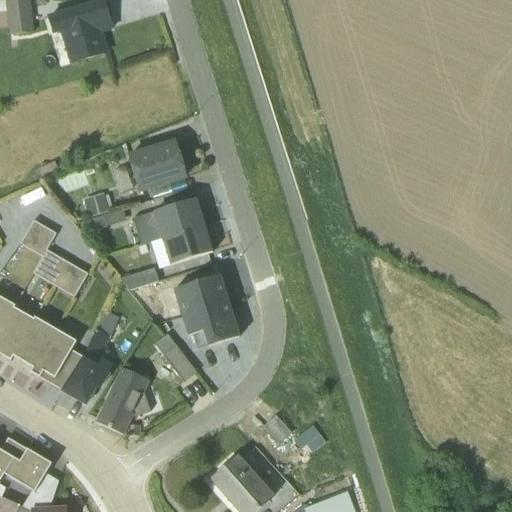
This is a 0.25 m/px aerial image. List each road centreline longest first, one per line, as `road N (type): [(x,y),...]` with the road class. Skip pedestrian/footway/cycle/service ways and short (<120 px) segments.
road 1 (residential): [(109,478),(247,394),(273,348),(263,278),(177,0)]
road 2 (tertiary): [(109,478),(68,440),(0,397)]
